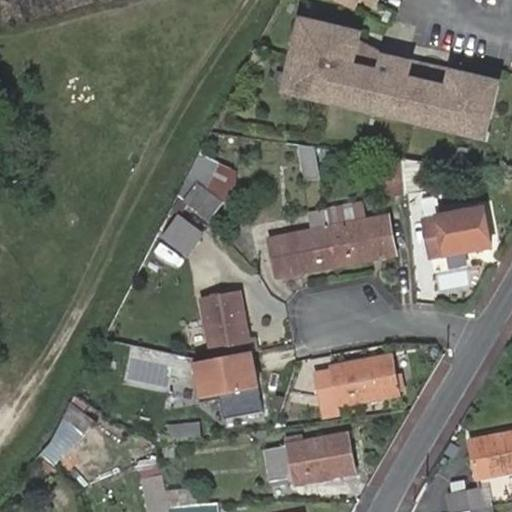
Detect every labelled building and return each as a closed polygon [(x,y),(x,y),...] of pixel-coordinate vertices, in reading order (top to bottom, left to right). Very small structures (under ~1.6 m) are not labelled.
[(302,16),(285,88),(327,98),(417,119),(461,130),(485,136),(499,81),(450,69),(448,78),(443,77),(445,68),(416,61),(415,64),(410,63),(411,60),(383,53),(378,50),(373,56),(356,52),(358,41),(361,31),(302,16)] [(378,50),(358,41),(356,52),(373,56),(378,50)] [(314,146),(299,144),(306,180),(320,177),(314,146)] [(319,146),(317,159),(329,161),(331,148),(319,146)] [(202,152),(188,179),(196,184),(204,190),(221,202),(239,179),(221,166),(202,152)] [(425,193),(423,162),(403,159),(403,160),(406,195),(425,193)] [(386,196),(406,195),(403,160),(383,161),(386,196)] [(196,184),(184,201),(209,219),(221,202),(204,190),(196,184)] [(431,259),(491,247),(482,209),(424,220),(431,259)] [(330,227),(326,211),(311,214),(314,230),(271,238),(278,277),(337,266),(330,227)] [(330,227),(337,266),(396,255),(388,217),(330,227)] [(165,238),(189,254),(202,235),(179,219),(165,238)] [(205,296),(215,355),(253,349),(244,290),(205,296)] [(253,349),(215,355),(223,416),(262,410),(253,349)] [(321,409),(398,394),(391,357),(314,371),(321,409)] [(199,418),(168,422),(169,437),(201,433),(199,418)] [(85,438),(62,419),(49,443),(41,452),(55,467),(85,438)] [(296,484),(355,473),(347,433),(289,444),(264,448),(271,483),(295,479),(296,484)] [(511,434),(470,442),(477,480),(511,473),(511,434)] [(143,468),(145,476),(147,492),(151,511),(170,511),(169,505),(166,492),(162,473),(161,464),(143,468)] [(448,494),(472,490),(470,479),(446,484),(448,494)] [(188,488),(166,492),(169,505),(179,502),(191,502),(188,488)] [(448,494),(451,511),(462,511),(470,510),(483,508),(490,506),(487,490),(480,491),(479,489),(472,490),(448,494)]
